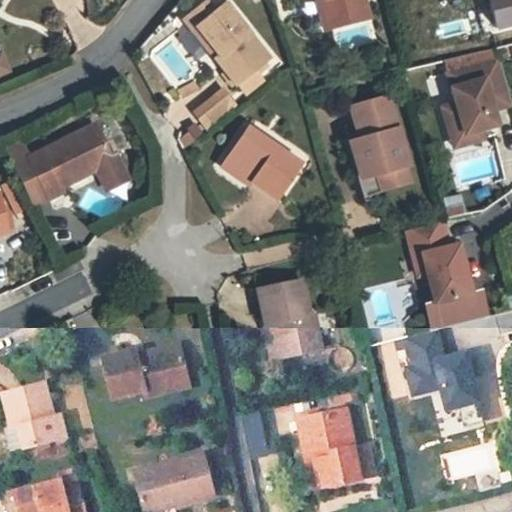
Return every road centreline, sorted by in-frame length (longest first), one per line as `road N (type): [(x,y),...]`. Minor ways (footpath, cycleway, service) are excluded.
road 1 (residential): [(0,325),(182,238)]
road 2 (residential): [(0,114),(115,56),(154,0)]
